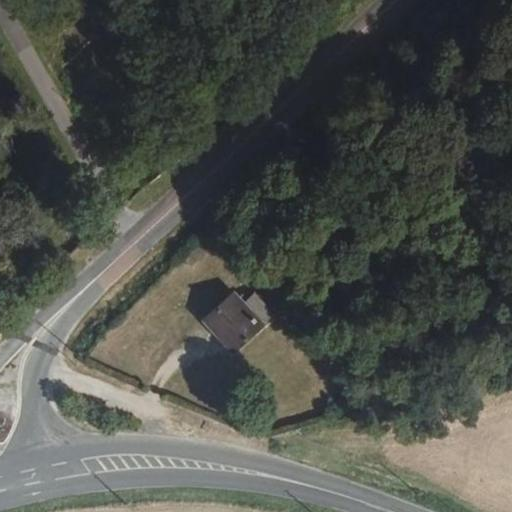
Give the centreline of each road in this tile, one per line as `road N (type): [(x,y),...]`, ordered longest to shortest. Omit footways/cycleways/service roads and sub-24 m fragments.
road 1 (tertiary): [(397,0),(56,316)]
road 2 (primary): [(39,473),(96,465),(221,469),(378,511)]
road 3 (track): [(17,0),(117,175),(155,225)]
road 4 (tertiary): [(39,473),(37,414),(56,316)]
